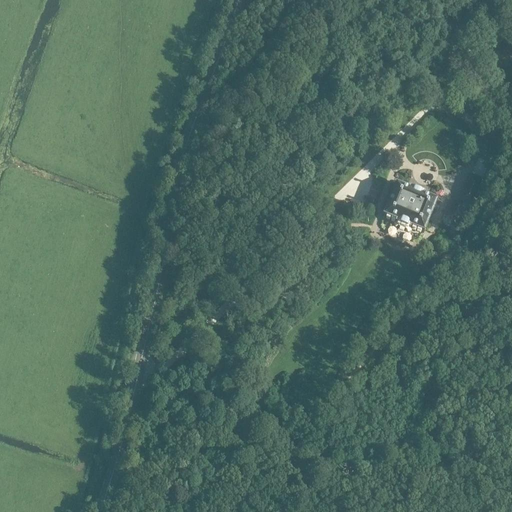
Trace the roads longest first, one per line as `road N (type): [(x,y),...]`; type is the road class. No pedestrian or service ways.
road 1 (secondary): [(100,511),(155,298),(172,185),(238,0)]
road 2 (track): [(511,31),(133,395)]
road 3 (track): [(509,202),(445,258),(347,382)]
